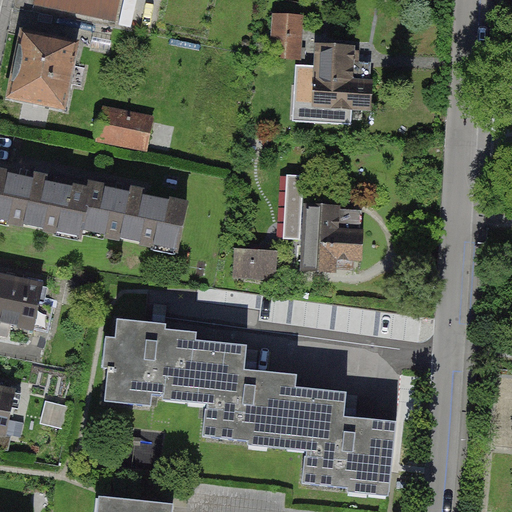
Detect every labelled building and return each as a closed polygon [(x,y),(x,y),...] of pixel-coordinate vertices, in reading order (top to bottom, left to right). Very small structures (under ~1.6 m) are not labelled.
[(123,0),(37,0),(36,6),(119,22),(123,0)] [(302,18),(276,17),(274,58),(301,59),(302,18)] [(80,53),(18,42),(7,104),(68,115),(80,53)] [(358,65),(359,49),(319,47),(317,83),(310,83),(309,97),(315,97),(315,107),(370,110),(373,65),(358,65)] [(155,122),(103,111),(96,146),(148,156),(155,122)] [(97,192),(0,172),(0,233),(85,251),(97,192)] [(197,212),(97,192),(85,251),(184,271),(197,212)] [(361,277),(362,218),(312,216),(311,276),(361,277)] [(238,279),(281,280),(282,255),(238,255),(238,279)] [(51,294),(0,283),(0,331),(41,340),(51,294)] [(116,338),(108,337),(104,374),(109,375),(106,402),(152,407),(154,396),(166,397),(167,382),(191,385),(195,344),(196,338),(165,335),(166,327),(160,327),(118,322),(116,338)] [(247,350),(195,344),(191,385),(167,382),(166,397),(165,404),(208,408),(205,439),(250,444),(249,450),(285,454),(292,390),(293,380),(245,374),(247,350)] [(21,385),(0,381),(0,431),(11,433),(21,385)] [(348,396),(292,390),(285,454),(308,457),(305,487),(349,492),(348,496),(389,501),(397,426),(346,421),(348,396)] [(353,511),(203,488),(200,511),(353,511)] [(170,511),(170,510),(102,503),(100,511),(170,511)]
